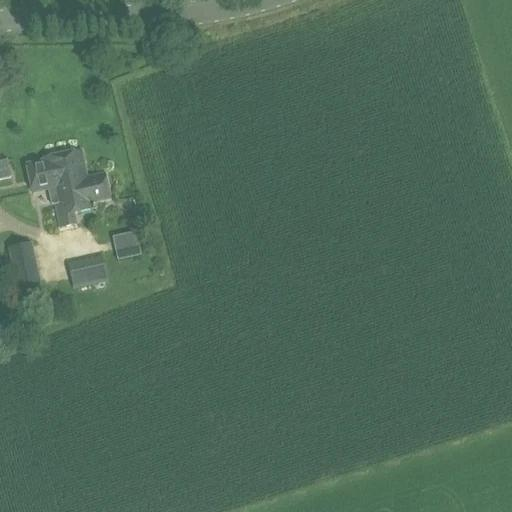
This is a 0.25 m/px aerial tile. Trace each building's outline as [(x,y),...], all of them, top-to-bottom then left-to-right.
[(44,163),(27,167),(34,195),(51,191),(54,205),(56,204),(62,230),(78,227),(74,215),(95,210),(94,206),(112,201),(107,175),(87,178),(81,152),(44,161),(44,163)] [(0,161),(0,181),(11,179),(7,160),(0,161)] [(133,234),(114,238),(119,264),(140,258),(133,234)] [(7,248),(17,289),(41,283),(32,244),(7,248)] [(68,265),(73,291),(108,282),(102,257),(68,265)]
